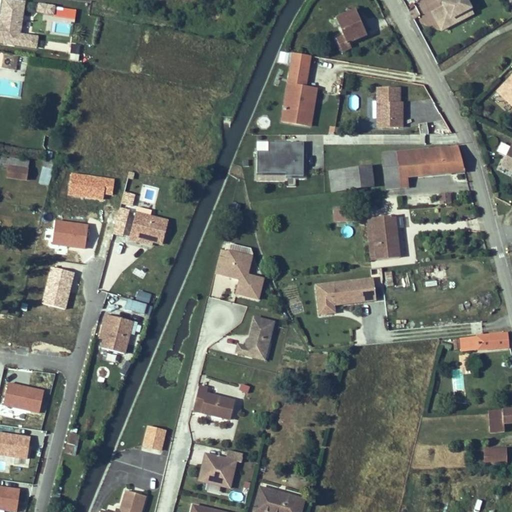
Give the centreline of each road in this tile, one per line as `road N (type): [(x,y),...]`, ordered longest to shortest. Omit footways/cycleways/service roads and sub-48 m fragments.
road 1 (unclassified): [(390,0),(472,159),(511,302)]
road 2 (residential): [(39,511),(98,292)]
road 3 (residential): [(161,511),(208,300)]
